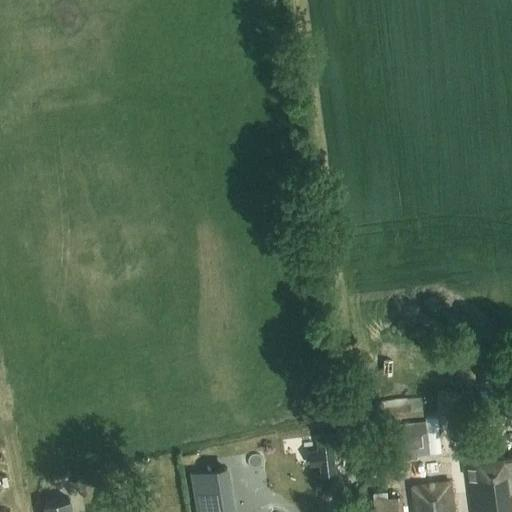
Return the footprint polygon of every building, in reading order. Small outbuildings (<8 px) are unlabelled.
[(438,413),(471,411),(470,392),(437,394),(438,413)] [(511,511),(511,455),(504,456),(503,446),(463,452),(472,511),(511,511)] [(235,511),(227,465),(191,471),(198,511),(235,511)] [(452,511),(448,482),(410,488),(413,511),(452,511)] [(71,511),(69,500),(44,505),(45,511),(71,511)]
